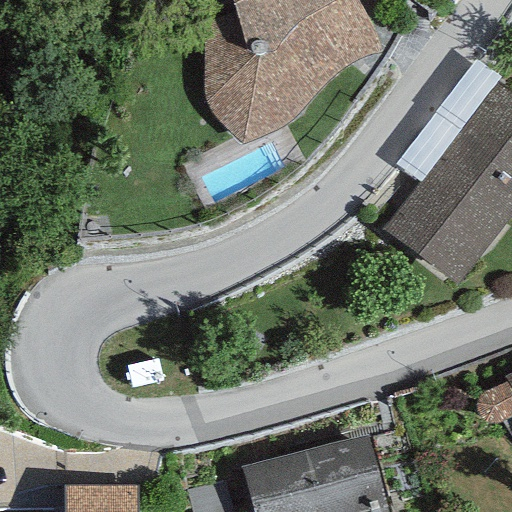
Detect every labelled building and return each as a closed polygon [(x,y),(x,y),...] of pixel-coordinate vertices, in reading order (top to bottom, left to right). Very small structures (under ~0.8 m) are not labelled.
[(228,0),(234,20),(195,32),(203,83),(204,94),(207,108),(214,120),(231,141),(240,152),(291,125),(308,105),(324,89),(335,78),(348,70),(360,64),(370,61),(380,59),(373,35),(351,0),(228,0)] [(419,189),(498,89),(500,86),(475,66),(395,171),(419,189)] [(419,189),(381,236),(457,295),(511,224),(511,100),(498,89),(419,189)] [(511,423),(511,393),(508,386),(485,397),(479,405),(478,416),(481,425),(491,430),(499,431),(507,426),(511,423)] [(382,511),(366,445),(240,476),(249,511),(382,511)] [(138,511),(139,493),(96,492),(96,486),(64,487),(64,511),(138,511)]
